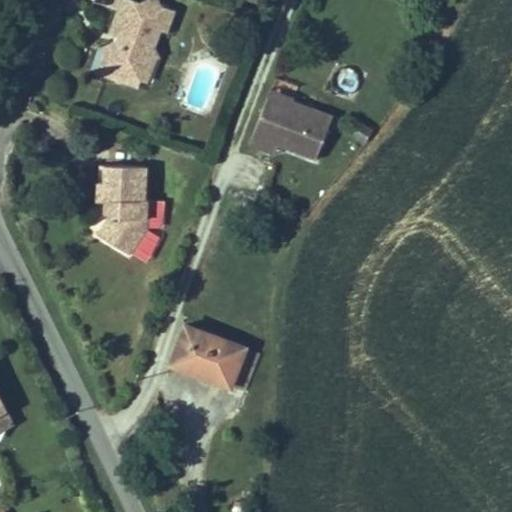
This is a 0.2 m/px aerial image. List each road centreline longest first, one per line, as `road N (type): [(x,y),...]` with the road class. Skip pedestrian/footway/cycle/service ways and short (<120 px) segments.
road 1 (residential): [(0,232),(130,511)]
road 2 (residential): [(43,0),(0,128)]
